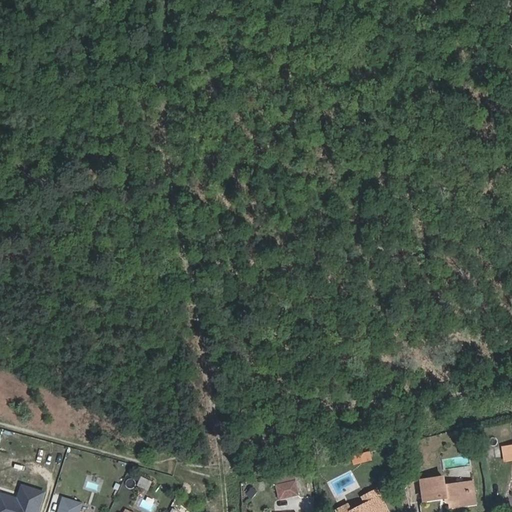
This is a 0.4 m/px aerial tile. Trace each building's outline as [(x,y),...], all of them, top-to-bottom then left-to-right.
[(511,445),(503,446),(505,462),(511,460),(511,445)] [(356,463),(372,461),(371,453),(355,455),(356,463)] [(469,505),(466,483),(445,485),(444,478),(420,481),(423,501),(445,498),(446,501),(450,505),(451,508),(469,505)] [(278,499),(299,497),(297,481),(276,484),(278,499)] [(473,482),(466,483),(469,505),(477,504),(473,482)] [(37,511),(44,492),(22,486),(18,499),(17,504),(8,501),(10,496),(0,493),(0,511),(37,511)] [(373,500),(379,511),(388,511),(376,489),(361,496),(366,504),(373,500)] [(58,511),(79,511),(82,503),(63,498),(58,511)] [(379,511),(373,500),(366,504),(352,511),(350,511),(379,511)]
